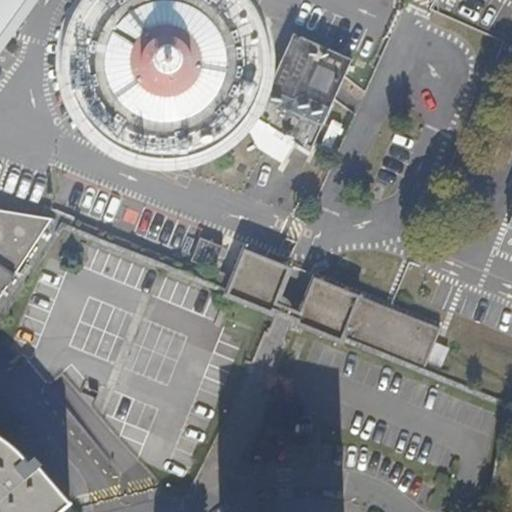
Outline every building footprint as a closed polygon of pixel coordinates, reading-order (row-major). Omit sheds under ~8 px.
[(0,0),(0,48),(34,0),(0,0)] [(293,33),(263,97),(238,85),(241,74),(242,63),(241,54),(236,34),(230,21),(222,10),(211,0),(107,0),(98,9),(86,27),(81,39),(79,53),(78,67),(80,80),(85,96),(89,104),(94,112),(106,124),(116,132),(129,139),(149,144),(171,144),(189,139),(206,130),(216,122),(222,116),(251,133),(259,149),(282,161),(291,144),(308,153),(353,60),(293,33)] [(0,300),(53,216),(0,211),(0,300)] [(213,269),(216,269),(225,247),(197,236),(188,259),(213,269)] [(209,289),(269,313),(274,312),(275,308),(273,307),(289,266),(244,247),(232,276),(216,269),(209,289)] [(307,329),(356,349),(364,329),(347,322),(358,294),(313,275),(296,317),(292,315),(291,318),(295,320),(293,323),(303,327),(307,329)] [(0,511),(55,511),(66,503),(34,466),(35,464),(29,457),(23,462),(4,446),(0,442),(0,511)]
